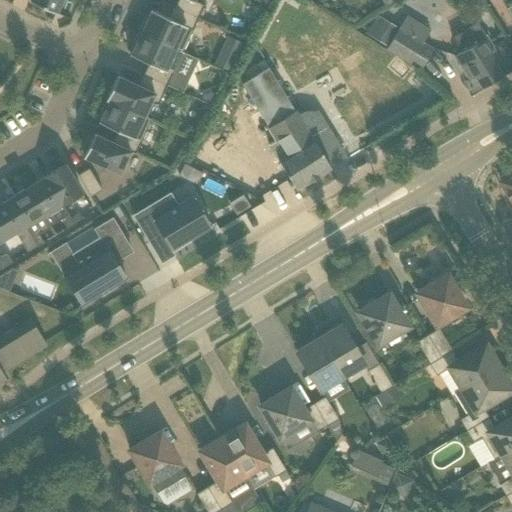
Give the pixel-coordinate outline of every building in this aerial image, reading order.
[(29,0),(30,1),(55,13),(61,0),(63,0),(65,1),(65,0),(29,0)] [(173,0),(171,6),(199,19),(205,5),(193,0),(173,0)] [(183,52),(199,19),(171,6),(165,18),(151,11),(148,17),(146,16),(138,31),(183,52)] [(388,47),(399,28),(376,14),(365,33),(388,47)] [(453,38),(461,51),(454,55),(469,79),(474,76),(482,88),(502,75),(495,63),(500,60),(492,47),(477,22),(453,38)] [(420,70),(434,47),(399,27),(399,28),(388,47),(386,50),(420,70)] [(144,74),(168,86),(183,52),(138,31),(131,46),(133,47),(130,55),(149,63),(144,74)] [(511,56),(511,51),(503,39),(494,45),(505,61),(511,56)] [(234,61),(219,54),(214,64),(229,72),(234,61)] [(168,86),(144,74),(139,86),(116,75),(106,99),(107,99),(145,117),(155,95),(162,99),(168,86)] [(268,143),(296,189),(331,168),(315,141),(350,120),(343,109),(308,130),(284,91),(256,107),(275,139),(268,143)] [(211,104),(215,94),(210,92),(203,94),(201,99),(211,104)] [(145,117),(107,99),(100,114),(102,115),(99,122),(118,131),(112,142),(112,143),(130,151),(135,153),(151,120),(145,117)] [(120,173),(130,151),(112,143),(112,142),(93,133),(92,137),(88,136),(82,150),(85,152),(83,156),(120,173)] [(64,164),(45,176),(62,203),(81,192),(64,164)] [(91,196),(102,190),(89,168),(78,175),(91,196)] [(511,177),(511,175),(501,182),(507,192),(508,191),(511,196),(511,177)] [(27,187),(43,214),(62,203),(45,176),(27,187)] [(8,198),(25,226),(43,214),(27,187),(8,198)] [(228,202),(236,215),(250,207),(243,193),(228,202)] [(171,250),(211,226),(193,195),(154,219),(150,212),(136,221),(149,242),(161,235),(171,250)] [(0,203),(0,240),(25,226),(8,198),(0,203)] [(80,219),(75,211),(69,214),(74,223),(80,219)] [(74,223),(68,214),(61,218),(67,227),(74,223)] [(116,261),(113,257),(130,246),(112,217),(94,228),(99,236),(72,253),(79,265),(63,275),(81,304),(126,277),(116,261)] [(37,246),(44,242),(39,232),(32,236),(37,246)] [(0,257),(0,256),(0,260),(1,268),(12,261),(8,255),(3,254),(0,257)] [(431,289),(419,296),(436,324),(465,306),(447,275),(429,286),(431,289)] [(378,305),(376,301),(359,312),(378,343),(407,325),(390,298),(378,305)] [(73,308),(70,303),(63,307),(66,312),(73,308)] [(31,319),(1,338),(17,363),(47,345),(31,319)] [(335,330),(333,327),(318,337),(341,375),(363,362),(341,326),(335,330)] [(439,328),(427,334),(441,357),(452,350),(439,328)] [(441,357),(427,334),(416,341),(429,363),(441,357)] [(304,349),(298,352),(320,388),(341,375),(318,337),(303,346),(304,349)] [(0,381),(6,378),(2,372),(17,363),(1,338),(0,338),(0,381)] [(354,349),(363,362),(362,362),(367,370),(378,363),(366,342),(354,349)] [(462,388),(500,365),(491,350),(489,351),(485,345),(459,361),(452,350),(441,357),(429,363),(436,375),(449,367),(461,388),(462,388)] [(380,393),(392,386),(378,363),(367,370),(380,393)] [(482,406),(511,388),(507,382),(510,380),(500,365),(462,388),(461,388),(454,392),(467,414),(459,419),(466,430),(489,417),(482,406)] [(397,382),(392,386),(380,393),(375,396),(381,407),(404,393),(397,382)] [(278,395),(261,406),(279,437),(287,449),(316,432),(327,425),(313,402),(302,409),(292,392),(280,399),(278,395)] [(327,425),(338,418),(324,395),(313,402),(327,425)] [(511,417),(495,428),(489,417),(466,430),(473,441),(480,437),(494,459),(501,454),(511,446),(511,417)] [(237,429),(236,426),(220,435),(244,474),(265,461),(274,476),(285,470),(272,447),(261,453),(244,425),(237,429)] [(220,435),(205,445),(207,447),(200,451),(218,480),(207,486),(221,509),(232,502),(253,489),(244,474),(220,435)] [(162,436),(150,443),(148,439),(130,450),(156,493),(185,475),(162,436)] [(386,436),(374,443),(381,454),(393,447),(386,436)] [(347,453),(352,446),(341,439),(333,450),(340,454),(347,453)] [(511,446),(501,454),(511,471),(511,475),(498,484),(505,495),(511,491),(511,446)] [(386,485),(395,465),(383,459),(374,480),(386,485)] [(388,489),(405,497),(413,481),(396,473),(388,489)] [(215,511),(221,509),(207,486),(196,493),(207,511),(215,511)]
